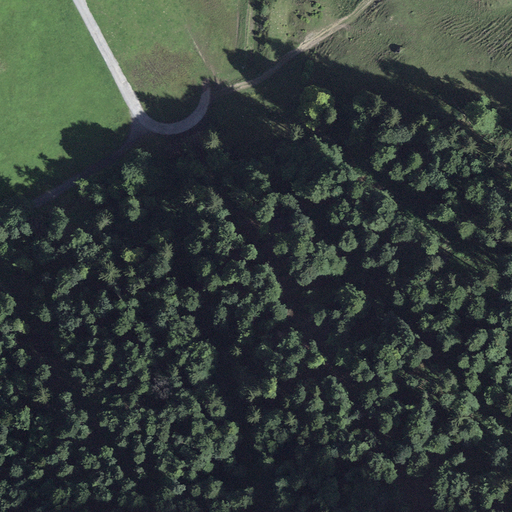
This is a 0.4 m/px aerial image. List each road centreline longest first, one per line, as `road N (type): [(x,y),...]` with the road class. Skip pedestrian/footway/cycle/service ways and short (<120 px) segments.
road 1 (track): [(370,0),(261,79),(229,88),(198,110)]
road 2 (track): [(81,0),(147,127),(177,126),(198,110)]
